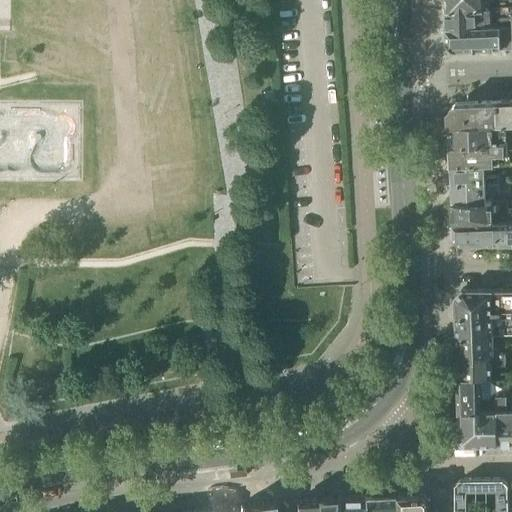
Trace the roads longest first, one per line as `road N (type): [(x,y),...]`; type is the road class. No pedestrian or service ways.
road 1 (secondary): [(377,397),(325,436),(291,446),(0,481)]
road 2 (secondary): [(408,270),(399,75)]
road 3 (secondary): [(377,397),(406,332),(408,270)]
